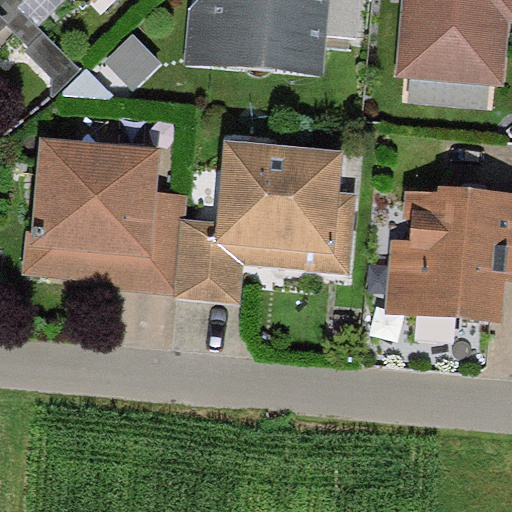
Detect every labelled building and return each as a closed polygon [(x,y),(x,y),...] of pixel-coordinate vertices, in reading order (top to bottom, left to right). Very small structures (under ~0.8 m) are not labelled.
[(29,0),(0,0),(0,18),(9,27),(29,47),(43,32),(20,10),(29,0)] [(199,0),(189,9),(185,67),(323,79),(328,38),(357,41),(360,0),(199,0)] [(511,0),(403,0),(397,78),(505,87),(510,24),(511,24),(511,0)] [(0,18),(0,36),(9,27),(0,18)] [(54,98),(81,71),(43,32),(29,47),(26,51),(52,79),(51,96),(54,98)] [(134,36),(106,63),(134,92),(162,65),(134,36)] [(114,97),(87,71),(65,92),(65,97),(109,101),(114,97)] [(162,154),(40,142),(31,232),(27,231),(22,280),(174,295),(182,223),(186,223),(189,197),(158,194),(162,154)] [(343,155),(225,146),(218,226),(217,248),(244,269),(350,277),(356,197),(340,196),(343,155)] [(511,285),(511,195),(439,190),(439,197),(407,194),(403,241),(391,241),(385,319),(502,328),(505,284),(511,285)] [(186,223),(182,223),(174,295),(175,301),(241,306),(244,269),(217,248),(218,226),(186,223)]
